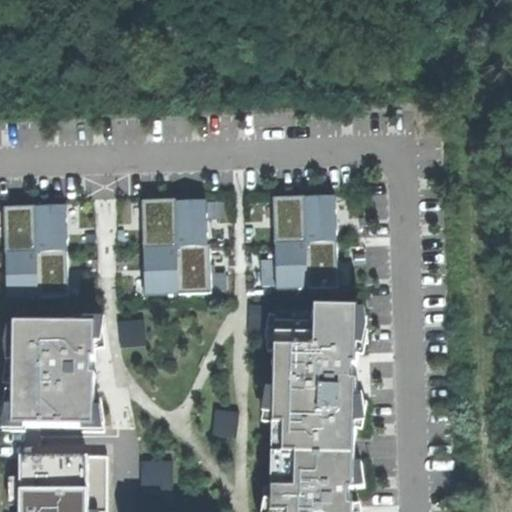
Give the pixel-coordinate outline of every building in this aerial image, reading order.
[(276,246),(338,244),(337,222),(336,198),(274,200),(276,246)] [(177,201),(143,202),(144,226),(145,274),(146,298),(212,295),(211,247),(209,247),(207,202),(177,203),(177,201)] [(67,207),(5,209),(5,232),(7,274),(8,300),(70,298),(69,274),(67,229),(67,207)] [(338,259),(338,244),(276,246),(278,291),(339,289),(338,259)] [(269,354),(276,353),(277,308),(250,306),(249,335),(267,335),(267,336),(269,354)] [(358,367),(358,357),(359,313),(359,309),(277,308),(276,353),(275,393),(274,418),(273,491),(272,511),(354,511),(355,510),(355,507),(351,507),(351,492),(355,491),(356,466),(357,427),(357,402),(357,382),(353,382),(353,374),(353,367),(358,367)] [(359,313),(358,357),(365,358),(368,327),(365,312),(359,313)] [(80,323),(97,326),(98,319),(74,315),(73,323),(80,323)] [(145,321),(119,323),(121,349),(147,347),(145,321)] [(26,429),(84,429),(96,429),(96,410),(96,384),(97,377),(93,376),(93,361),(97,361),(97,326),(80,323),(73,323),(15,322),(15,327),(15,352),(15,361),(14,386),(14,409),(14,428),(26,429)] [(15,352),(15,327),(8,326),(4,350),(15,352)] [(14,386),(15,361),(8,360),(3,385),(14,386)] [(274,418),(275,393),(268,391),(264,416),(274,418)] [(357,402),(357,427),(363,428),(368,404),(357,402)] [(14,428),(14,409),(8,409),(4,433),(26,434),(26,429),(14,428)] [(96,429),(84,429),(83,434),(106,435),(102,410),(96,410),(96,429)] [(216,411),(212,436),(237,439),(240,414),(216,411)] [(21,494),(89,494),(89,459),(21,459),(21,479),(21,494)] [(107,511),(108,459),(89,459),(89,494),(89,511),(107,511)] [(142,462),(141,495),(173,495),(173,463),(142,462)] [(356,466),(355,491),(366,490),(363,465),(356,466)] [(21,494),(21,479),(10,479),(10,507),(21,507),(21,494)] [(261,511),(272,511),(273,491),(266,490),(261,511)] [(89,511),(89,494),(21,494),(21,507),(21,511),(89,511)]
